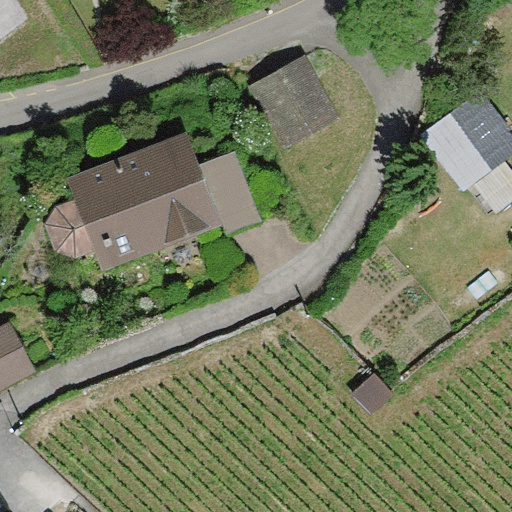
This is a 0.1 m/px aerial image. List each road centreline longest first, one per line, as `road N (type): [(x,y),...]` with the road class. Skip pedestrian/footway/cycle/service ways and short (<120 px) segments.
road 1 (residential): [(446,0),(361,199),(297,280),(0,415)]
road 2 (residential): [(345,0),(143,80),(0,117)]
